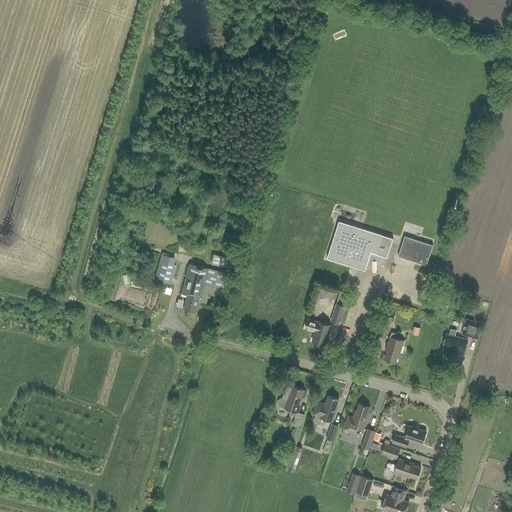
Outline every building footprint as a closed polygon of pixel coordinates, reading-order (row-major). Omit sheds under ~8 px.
[(449,229),(453,215),(448,213),(443,227),(449,229)] [(384,267),(393,238),(339,221),(327,258),(365,270),(366,267),(384,267)] [(449,231),(441,230),(440,238),(447,239),(449,231)] [(427,265),(433,245),(405,236),(398,256),(427,265)] [(229,267),(232,257),(216,252),(213,262),(229,267)] [(161,260),(155,280),(170,285),(176,265),(161,260)] [(199,303),(208,269),(189,263),(181,294),(187,295),(184,308),(195,311),(197,303),(199,303)] [(208,269),(199,303),(205,305),(208,294),(221,298),(227,273),(208,269)] [(336,303),(331,320),(340,323),(345,306),(344,305),(348,294),(341,292),(337,303),(336,303)] [(470,299),(461,297),(459,307),(468,309),(470,299)] [(386,315),(379,335),(386,337),(393,317),(386,315)] [(318,321),(309,318),(306,328),(315,331),(312,340),(326,345),(332,325),(318,321)] [(478,340),(483,323),(467,319),(462,335),(478,340)] [(387,351),(385,359),(396,362),(398,354),(399,355),(404,340),(395,337),(396,333),(392,332),(390,336),(386,351),(387,351)] [(462,364),(467,342),(468,338),(447,333),(444,348),(451,349),(448,360),(462,364)] [(293,387),(288,386),(286,392),(285,391),(282,397),(279,399),(278,403),(281,406),(291,409),(289,414),(296,416),(293,425),(294,426),(281,463),(287,465),(305,414),(298,412),(303,397),(302,397),(304,389),(293,386),(293,387)] [(336,406),(339,398),(328,395),(326,403),(317,400),(313,414),(316,415),(314,421),(315,423),(323,425),(325,424),(327,419),(333,421),(338,407),(336,406)] [(367,414),(370,406),(360,403),(357,411),(356,410),(354,416),(348,414),(343,429),(356,433),(357,432),(360,432),(361,428),(364,429),(369,415),(367,414)] [(333,441),(339,426),(332,423),(326,438),(333,441)] [(422,444),(426,431),(409,425),(405,437),(395,434),(393,442),(407,447),(409,439),(422,444)] [(370,449),(376,431),(367,428),(362,447),(370,449)] [(397,459),(400,449),(385,443),(381,453),(397,459)] [(294,473),(303,448),(296,446),(288,470),(294,473)] [(417,478),(421,467),(413,464),(414,463),(399,458),(394,472),(409,477),(409,476),(417,478)] [(354,493),(358,479),(360,475),(353,473),(348,487),(343,486),(342,489),(354,493)] [(368,495),(373,480),(362,476),(357,491),(368,495)] [(404,499),(407,491),(394,486),(391,495),(387,494),(382,509),(390,511),(405,511),(409,501),(404,499)]
